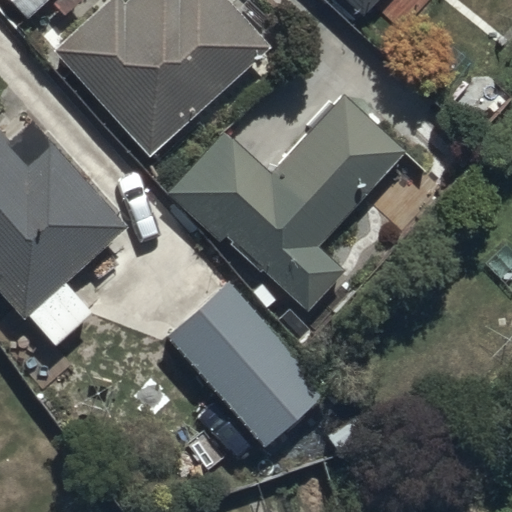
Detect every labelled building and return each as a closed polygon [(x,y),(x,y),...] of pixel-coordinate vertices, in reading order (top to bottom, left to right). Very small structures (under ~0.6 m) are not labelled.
[(38,0),(15,0),(27,11),(38,0)] [(149,149),(271,38),(236,0),(94,0),(50,41),(149,149)] [(352,0),(363,10),(372,0),(352,0)] [(324,240),(405,145),(342,83),(274,163),(229,124),(172,192),(310,310),(350,263),(324,240)] [(28,158),(0,125),(0,278),(56,342),(96,306),(66,273),(127,220),(53,136),(28,158)] [(329,384),(224,274),(159,336),(264,446),(329,384)] [(189,511),(186,500),(146,511),(189,511)]
